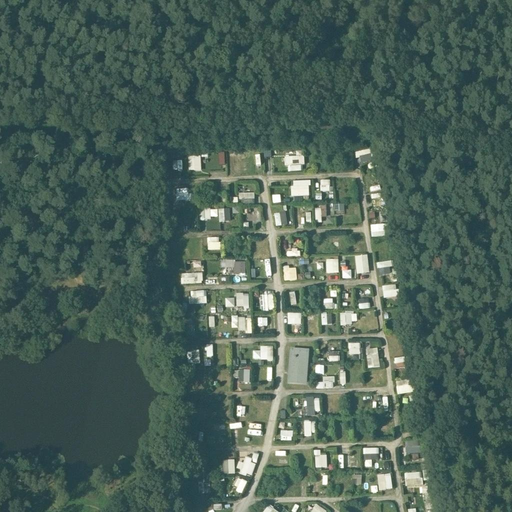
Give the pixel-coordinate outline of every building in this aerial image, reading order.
[(177,166),(177,171),(183,171),(182,152),(169,152),(169,166),(177,166)] [(201,155),(189,156),(190,171),(202,170),(201,155)] [(321,191),(332,191),(332,179),(320,180),(321,191)] [(256,203),(255,191),(240,192),(241,204),(256,203)] [(316,222),(322,222),(322,216),(327,216),(327,204),(316,204),(316,222)] [(218,207),(199,208),(200,220),(212,219),(212,216),(219,216),(218,207)] [(219,208),(220,221),(231,221),(231,208),(219,208)] [(288,224),(286,210),(275,212),(277,226),(288,224)] [(220,249),(220,236),(208,237),(208,250),(220,249)] [(365,250),(365,239),(355,240),(355,251),(365,250)] [(368,254),(356,255),(357,273),(370,272),(368,254)] [(339,257),(326,258),(327,273),(340,272),(339,257)] [(246,273),(246,260),(223,260),(223,269),(235,269),(235,273),(246,273)] [(269,260),(260,261),(260,270),(269,269),(269,260)] [(391,266),(394,266),(394,260),(378,260),(378,274),(391,274),(391,266)] [(343,277),(352,277),(352,269),(343,270),(343,277)] [(182,273),(182,284),(203,283),(203,272),(182,273)] [(384,297),(401,296),(400,289),(397,289),(396,284),(383,285),(384,297)] [(207,303),(207,290),(190,291),(191,304),(207,303)] [(249,307),(249,293),(237,293),(237,298),(226,298),(226,307),(249,307)] [(262,311),(275,310),(274,293),(261,294),(262,311)] [(360,308),(371,307),(370,297),(358,299),(360,308)] [(323,298),(324,309),(336,308),(335,298),(323,298)] [(341,324),(353,324),(352,311),(340,312),(341,324)] [(288,312),(288,324),(302,324),(302,312),(288,312)] [(322,324),(332,324),(332,312),(322,312),(322,324)] [(256,316),(257,327),(272,326),(272,315),(256,316)] [(233,316),(233,322),(239,322),(239,331),(252,331),(253,316),(233,316)] [(349,354),(361,354),(361,342),(349,342),(349,354)] [(261,350),(253,350),(254,360),(274,359),(274,345),(261,346),(261,350)] [(367,348),(368,368),(380,367),(379,347),(367,348)] [(189,363),(200,362),(200,350),(188,351),(189,363)] [(307,351),(291,350),(288,382),(305,384),(307,351)] [(328,361),(341,361),(341,351),(328,350),(328,361)] [(396,357),(396,367),(411,366),(411,356),(396,357)] [(316,365),(316,373),(325,373),(325,365),(316,365)] [(240,377),(240,382),(251,382),(251,370),(234,370),(234,377),(240,377)] [(317,388),(335,388),(335,376),(324,376),(324,382),(317,382),(317,388)] [(396,381),(398,395),(417,391),(414,378),(396,381)] [(308,415),(315,414),(315,411),(321,411),(320,397),(307,397),(308,415)] [(305,435),(317,435),(316,420),(304,421),(305,435)] [(227,423),(214,423),(215,434),(228,434),(227,423)] [(406,440),(406,453),(411,453),(411,459),(420,459),(419,452),(424,452),(424,446),(421,446),(421,440),(406,440)] [(364,448),(365,466),(373,466),(372,460),(380,459),(379,447),(364,448)] [(327,454),(321,454),(321,450),(315,450),(316,468),(328,467),(327,454)] [(350,459),(350,453),(338,453),(338,468),(351,468),(351,465),(356,465),(356,459),(350,459)] [(241,462),(238,472),(252,476),(256,464),(251,462),(252,458),(246,456),(244,462),(241,462)] [(223,460),(224,474),(236,474),(235,459),(223,460)] [(423,471),(405,472),(406,486),(424,485),(423,471)] [(329,486),(329,472),(317,472),(317,486),(329,486)] [(391,473),(377,474),(379,490),(393,489),(391,473)] [(362,484),(363,474),(353,474),(353,484),(362,484)] [(240,478),(235,490),(243,493),(248,481),(240,478)] [(432,485),(424,485),(426,507),(433,506),(432,485)] [(317,503),(309,511),(327,511),(328,511),(317,503)]
